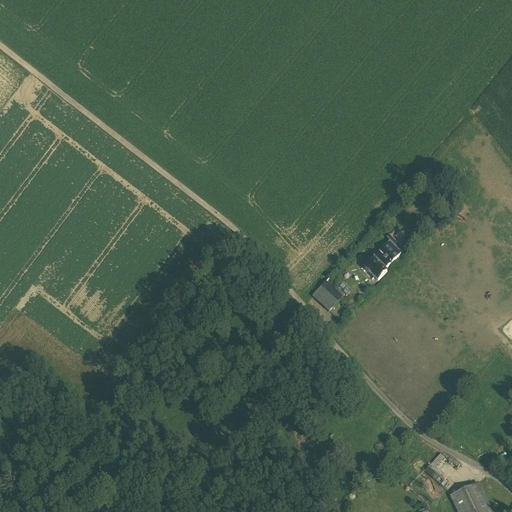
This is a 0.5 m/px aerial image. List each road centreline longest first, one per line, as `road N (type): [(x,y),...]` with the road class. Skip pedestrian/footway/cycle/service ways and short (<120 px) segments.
road 1 (track): [(310,313),(227,222),(0,46)]
road 2 (residential): [(511,491),(429,440),(310,313)]
